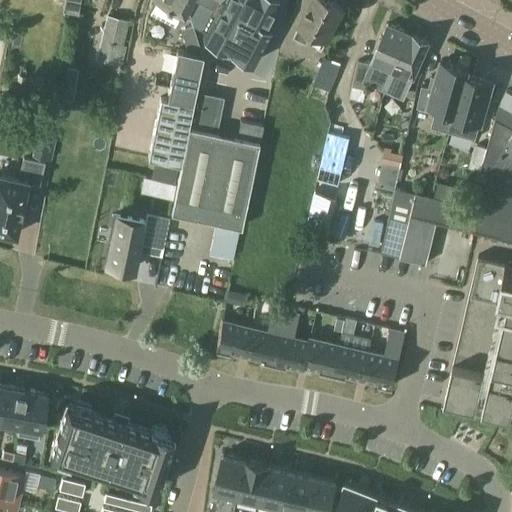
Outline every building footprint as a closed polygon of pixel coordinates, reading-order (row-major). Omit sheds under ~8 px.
[(79,0),(62,0),(61,9),(77,12),(79,0)] [(155,0),(157,1),(151,13),(176,26),(182,14),(194,20),(190,4),(192,0),(155,0)] [(215,0),(213,4),(202,26),(204,27),(209,29),(205,37),(219,44),(232,51),(252,62),(255,56),(271,26),(264,22),(275,0),(215,0)] [(343,9),(326,0),(312,0),(299,26),(294,36),(299,39),(297,42),(301,45),(303,41),(307,43),(312,33),(327,40),(343,9)] [(106,13),(101,37),(124,42),(129,19),(106,13)] [(373,58),(391,67),(394,68),(405,38),(404,38),(406,31),(388,23),(373,58)] [(405,38),(394,68),(388,81),(407,89),(413,76),(414,77),(429,42),(406,31),(404,38),(405,38)] [(149,158),(180,164),(203,55),(203,54),(197,37),(185,40),(186,50),(177,48),(165,98),(162,98),(149,158)] [(339,67),(341,63),(325,56),(324,56),(308,97),(324,104),(327,98),(339,67)] [(370,63),(359,61),(353,86),(364,89),(370,63)] [(449,131),(467,68),(440,61),(436,76),(433,75),(430,87),(421,84),(417,105),(435,111),(431,126),(449,131)] [(68,66),(62,98),(72,100),(78,68),(68,66)] [(481,123),(493,81),(466,73),(467,68),(449,131),(475,138),(480,123),(481,123)] [(180,164),(170,212),(242,226),(263,125),(240,120),(237,135),(216,131),(224,96),(196,90),(180,164)] [(511,110),(501,105),(499,103),(494,119),(475,190),(474,197),(472,204),(435,196),(416,191),(411,215),(436,221),(499,235),(511,238),(511,110)] [(347,136),(329,132),(306,228),(328,233),(350,137),(347,136)] [(38,134),(36,142),(52,145),(54,138),(38,134)] [(0,172),(0,229),(15,233),(20,213),(23,199),(27,180),(39,183),(44,161),(23,157),(19,177),(0,172)] [(438,182),(435,196),(472,204),(474,197),(475,190),(438,182)] [(115,213),(105,261),(134,267),(138,250),(140,241),(163,246),(170,215),(157,213),(155,221),(144,219),(115,213)] [(215,223),(208,253),(232,258),(239,228),(215,223)] [(409,245),(408,254),(425,256),(426,246),(409,245)] [(447,388),(511,403),(511,262),(478,254),(447,388)] [(228,289),(226,301),(244,305),(247,293),(228,289)] [(274,360),(286,308),(285,308),(280,330),(252,324),(245,353),(274,360)] [(303,367),(311,334),(310,334),(309,337),(295,334),(300,312),(286,308),(274,360),(303,367)] [(356,318),(346,316),(343,329),(353,332),(356,318)] [(245,353),(252,324),(221,317),(215,346),(245,353)] [(337,317),(335,328),(342,330),(345,319),(337,317)] [(385,351),(369,348),(363,377),(393,384),(406,330),(391,326),(385,351)] [(333,371),(340,341),(311,334),(303,367),(305,367),(306,364),(333,371)] [(363,377),(369,348),(340,341),(333,371),(363,377)] [(0,408),(0,425),(18,428),(25,388),(4,384),(0,408)] [(18,428),(17,433),(38,437),(46,392),(25,388),(18,428)] [(66,401),(50,451),(156,486),(173,436),(66,401)] [(3,448),(1,456),(12,459),(14,451),(3,448)] [(14,451),(12,459),(23,462),(25,453),(14,451)] [(238,495),(247,457),(224,452),(215,490),(238,495)] [(260,500),(269,462),(247,457),(238,495),(260,500)] [(282,506),(291,468),(269,462),(260,500),(282,506)] [(0,468),(0,495),(18,500),(24,474),(0,468)] [(304,511),(313,473),(291,468),(282,506),(304,511)] [(39,472),(36,484),(52,488),(55,476),(39,472)] [(330,511),(339,485),(335,483),(336,478),(313,473),(304,511),(307,511),(330,511)] [(62,477),(59,488),(82,494),(85,483),(62,477)] [(359,511),(369,488),(346,479),(343,487),(339,485),(330,511),(359,511)] [(383,511),(390,496),(369,488),(359,511),(383,511)] [(105,491),(103,499),(149,511),(151,503),(105,491)] [(58,494),(55,506),(78,511),(80,500),(58,494)] [(0,495),(0,511),(14,511),(18,500),(0,495)] [(408,511),(411,505),(390,496),(383,511),(408,511)]
